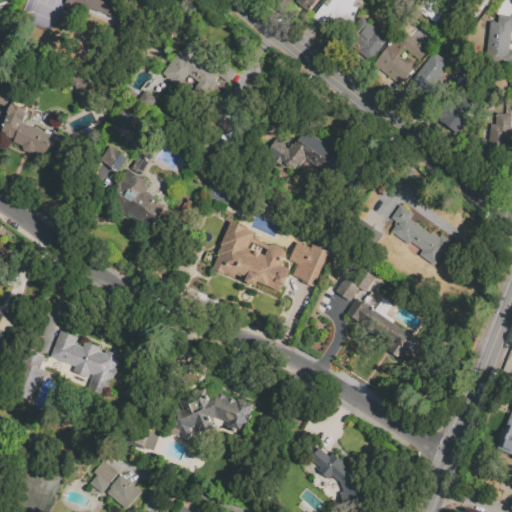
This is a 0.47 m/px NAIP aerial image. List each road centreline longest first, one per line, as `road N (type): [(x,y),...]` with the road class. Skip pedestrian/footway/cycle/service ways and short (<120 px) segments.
road 1 (residential): [(0,205),(88,268),(317,374),(447,455)]
road 2 (tertiary): [(232,0),(511,212)]
road 3 (tertiary): [(423,511),(511,288)]
